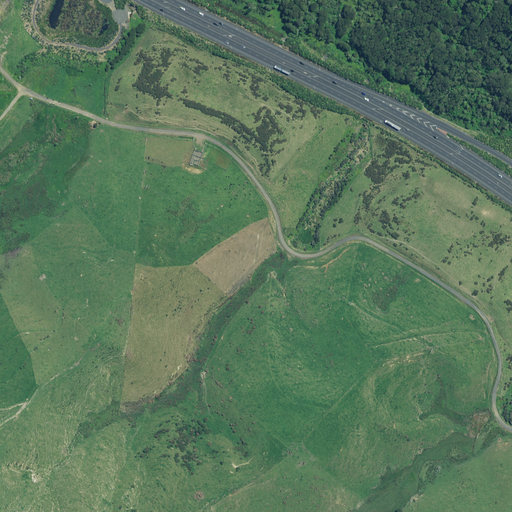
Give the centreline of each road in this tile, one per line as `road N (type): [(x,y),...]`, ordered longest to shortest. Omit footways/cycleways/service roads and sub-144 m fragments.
road 1 (motorway): [(511,198),(390,121),(145,0)]
road 2 (motorway): [(343,84),(511,185)]
road 3 (motorway): [(169,0),(343,84)]
road 4 (motorway): [(343,84),(511,163)]
